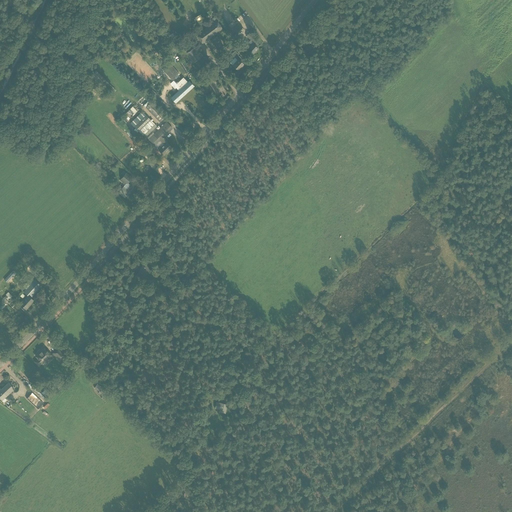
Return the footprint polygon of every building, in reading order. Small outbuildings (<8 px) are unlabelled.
[(196,36),(202,44),(222,29),(216,21),(196,36)] [(232,31),(238,36),(244,29),(238,24),(232,31)] [(253,44),(257,39),(249,32),(246,36),(250,40),(245,45),(248,48),(248,49),(253,54),(258,48),(253,44)] [(212,40),(217,48),(222,44),(216,37),(212,40)] [(187,53),(194,62),(199,58),(192,49),(187,53)] [(240,61),(242,59),(238,55),(238,54),(235,51),(231,55),(234,58),(230,63),(234,67),(238,70),(244,64),(240,61)] [(169,63),(162,69),(172,80),(179,74),(172,66),(169,63)] [(197,70),(193,74),(198,78),(202,74),(197,70)] [(173,80),(170,83),(175,89),(176,87),(179,91),(173,96),(171,97),(174,100),(176,102),(193,86),(189,81),(188,82),(183,77),(176,84),(173,80)] [(149,103),(145,107),(159,122),(165,116),(153,104),(151,102),(149,103)] [(132,107),(128,111),(129,112),(132,115),(136,111),(132,107)] [(143,112),(131,123),(138,131),(144,137),(150,132),(156,125),(154,123),(153,123),(150,120),(143,112)] [(166,122),(158,130),(161,133),(164,136),(172,128),(166,122)] [(161,133),(158,130),(149,139),(154,146),(160,140),(164,145),(159,150),(163,155),(168,151),(169,152),(172,148),(166,141),(167,139),(164,136),(161,133)] [(121,179),(123,181),(127,184),(132,178),(126,173),(121,179)] [(118,192),(120,194),(124,197),(126,195),(126,196),(127,195),(129,197),(136,189),(130,185),(126,189),(123,187),(118,192)] [(138,277),(139,276),(143,279),(150,268),(146,265),(147,264),(144,262),(136,275),(136,276),(136,275),(138,277)] [(4,280),(6,282),(14,274),(12,272),(4,280)] [(33,300),(31,298),(41,286),(34,280),(23,292),(28,296),(20,304),(26,309),(29,306),(33,300)] [(51,359),(49,357),(51,355),(44,348),(36,356),(38,359),(35,362),(39,365),(42,362),(42,363),(45,359),(48,362),(51,359)] [(60,360),(64,355),(57,348),(53,353),(60,360)] [(0,398),(0,399),(2,397),(4,399),(14,389),(8,383),(0,390),(0,398)] [(94,388),(106,396),(108,392),(97,384),(94,388)] [(32,392),(27,398),(33,404),(29,408),(33,412),(37,408),(38,409),(44,403),(32,392)] [(219,412),(225,413),(226,413),(227,405),(224,404),(216,402),(215,409),(219,410),(219,412)]
